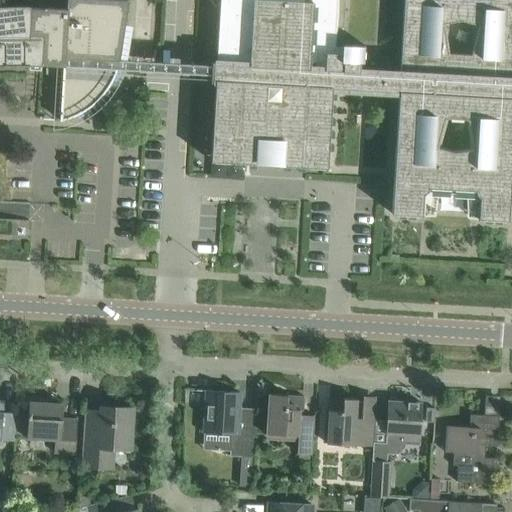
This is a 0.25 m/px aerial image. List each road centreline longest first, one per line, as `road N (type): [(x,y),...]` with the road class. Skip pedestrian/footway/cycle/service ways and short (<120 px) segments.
road 1 (residential): [(510,383),(167,369)]
road 2 (tertiary): [(511,336),(171,315)]
road 3 (tertiary): [(0,305),(171,315)]
road 4 (residential): [(167,369),(0,359)]
road 5 (residential): [(196,511),(167,484),(167,369)]
